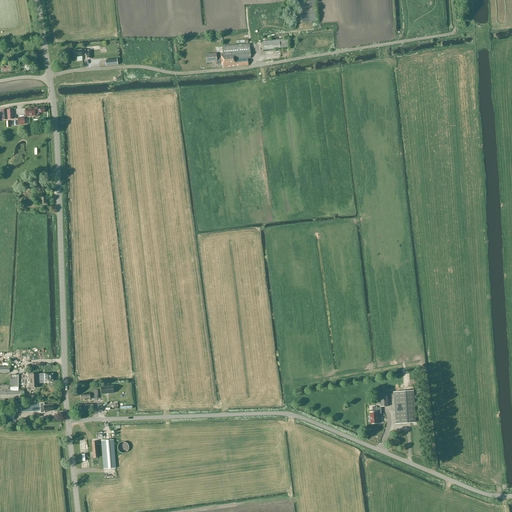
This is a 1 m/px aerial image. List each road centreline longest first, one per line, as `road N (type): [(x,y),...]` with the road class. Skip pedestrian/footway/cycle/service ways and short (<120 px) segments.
road 1 (unclassified): [(511,497),(481,494),(285,414),(67,422)]
road 2 (track): [(49,77),(124,66),(177,73),(250,67),(449,34),(451,0)]
road 3 (tertiary): [(67,422),(49,77)]
